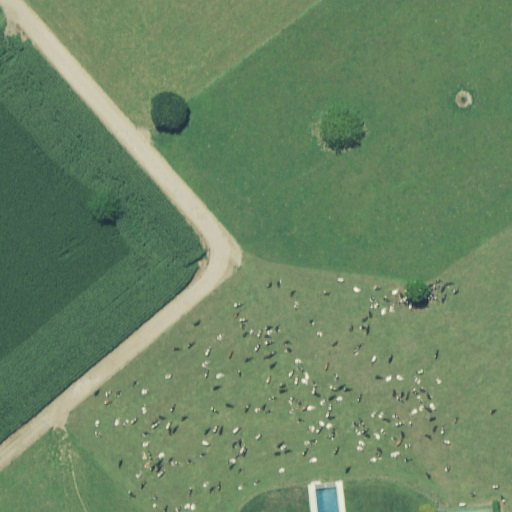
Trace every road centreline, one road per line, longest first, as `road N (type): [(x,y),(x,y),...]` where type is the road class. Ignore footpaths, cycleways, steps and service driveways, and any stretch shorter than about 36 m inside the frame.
road 1 (unknown): [(1,0),(216,242),(218,273),(185,308)]
road 2 (unknown): [(185,308),(0,463)]
